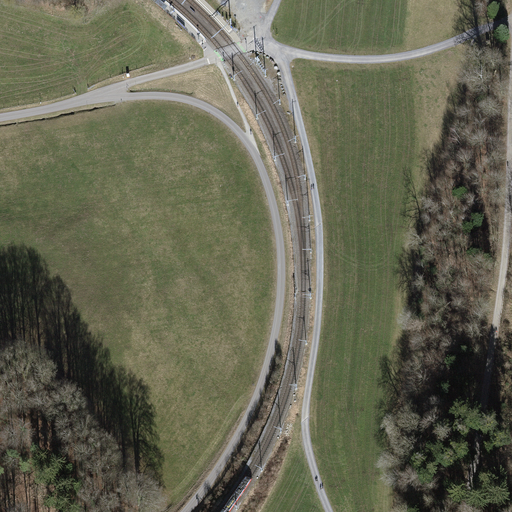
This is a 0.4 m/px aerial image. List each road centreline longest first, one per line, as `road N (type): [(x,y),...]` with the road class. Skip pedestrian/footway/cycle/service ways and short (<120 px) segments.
road 1 (track): [(92,97),(164,95),(207,108),(250,146),(270,191),(281,267),(268,362),(229,451),(185,511)]
road 2 (track): [(274,49),(318,215),(306,437),(330,511)]
road 3 (track): [(468,511),(506,241),(511,87)]
road 4 (track): [(274,49),(397,57),(511,18)]
road 5 (track): [(92,97),(215,57)]
